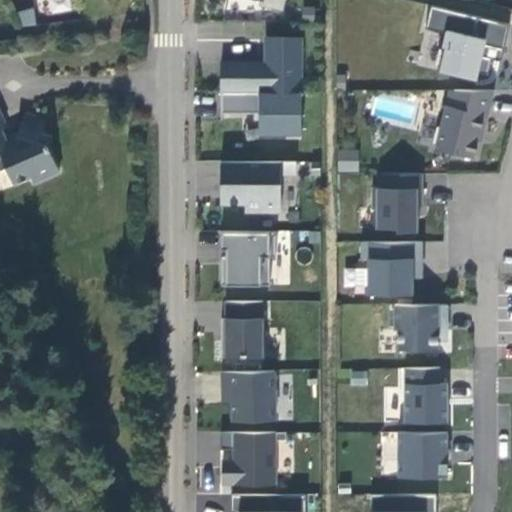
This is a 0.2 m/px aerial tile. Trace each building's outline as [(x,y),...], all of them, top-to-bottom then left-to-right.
[(503,49),(509,24),(430,6),(425,29),(446,34),(438,71),(475,80),(477,72),(488,75),(491,59),(492,58),(481,55),(484,44),(503,49)] [(221,63),(221,93),(301,93),(301,38),(266,38),(266,63),(221,63)] [(501,61),(503,49),(484,44),(481,55),(492,58),(491,59),(501,61)] [(495,90),(455,90),(455,107),(446,105),(436,149),(475,158),(481,132),(485,133),(495,90)] [(301,93),(221,93),(221,114),(259,114),(259,135),(302,135),(301,93)] [(1,109),(0,109),(0,176),(8,174),(13,190),(31,183),(35,188),(59,180),(48,152),(50,141),(42,137),(44,126),(28,120),(20,139),(8,145),(5,136),(8,129),(1,109)] [(336,149),(336,172),(357,172),(357,149),(336,149)] [(296,175),(296,162),(221,162),(221,204),(246,204),(246,212),(281,212),(281,175),(296,175)] [(422,174),(380,174),(380,189),(372,189),(372,209),(377,209),(377,229),(397,229),(397,232),(417,232),(417,207),(422,207),(422,174)] [(276,257),(276,232),(221,232),(221,250),(226,250),(226,257),(226,265),(221,265),(221,286),(270,286),(270,257),(276,257)] [(423,269),(422,242),(362,242),(362,260),(369,259),(369,295),(413,295),(413,278),(413,269),(423,269)] [(423,278),(423,269),(413,269),(413,278),(423,278)] [(263,357),(263,302),(226,302),(226,319),(221,319),(221,357),(263,357)] [(447,305),(395,305),(395,330),(398,330),(399,350),(439,350),(439,339),(447,339),(447,305)] [(403,366),(401,423),(447,424),(449,368),(403,366)] [(274,371),(222,372),(223,390),(232,389),(233,421),(275,421),(274,371)] [(276,484),(275,432),(220,432),(220,449),(233,449),(233,460),(233,466),(222,466),(222,485),(276,484)] [(447,476),(447,432),(398,432),(398,476),(447,476)] [(300,511),(301,495),(236,493),(235,511),(300,511)] [(371,494),(369,511),(431,511),(433,496),(371,494)]
